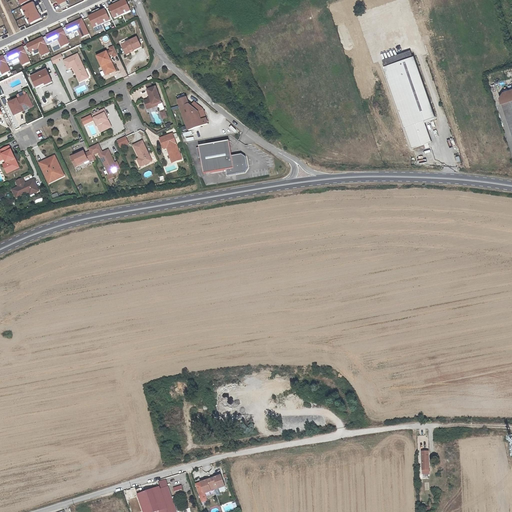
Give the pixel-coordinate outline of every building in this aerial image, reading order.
[(120,0),(118,0),(113,3),(114,6),(110,8),(115,19),(131,11),(126,0),(121,3),(120,0)] [(34,2),(23,7),(31,23),(42,18),(40,13),(43,12),(40,5),(36,6),(34,2)] [(100,9),(92,12),(94,15),(89,18),(94,28),(110,21),(105,10),(101,12),(100,9)] [(89,35),(82,19),(66,27),(63,29),(66,36),(78,30),(82,38),(89,35)] [(63,29),(63,28),(46,36),(47,36),(43,38),(46,45),(58,40),(62,47),(70,44),(66,36),(63,29)] [(43,38),(27,45),(27,46),(23,47),(27,54),(39,49),(42,56),(50,53),(46,45),(43,38)] [(127,45),(123,47),(127,55),(131,53),(130,52),(134,50),(135,51),(142,48),(138,38),(126,44),(127,45)] [(23,47),(7,54),(7,55),(4,56),(7,63),(19,58),(22,66),(30,62),(27,54),(23,47)] [(107,53),(109,56),(113,55),(114,57),(119,55),(115,47),(110,49),(111,51),(107,53)] [(386,66),(413,57),(411,50),(384,60),(386,66)] [(109,56),(107,53),(98,57),(104,71),(107,70),(109,75),(116,71),(109,56)] [(78,55),(65,61),(68,69),(73,67),(79,80),(88,76),(78,55)] [(4,56),(3,56),(0,57),(0,68),(3,75),(11,71),(7,63),(4,56)] [(57,56),(51,59),(54,65),(60,62),(59,59),(57,56)] [(412,149),(423,145),(425,149),(429,147),(428,144),(433,142),(426,121),(436,117),(414,56),(413,57),(386,66),(383,67),(412,149)] [(47,70),(32,78),(36,88),(45,84),(45,83),(51,79),(47,70)] [(148,110),(159,106),(158,105),(162,103),(157,88),(148,91),(151,99),(145,101),(148,110)] [(28,95),(9,103),(15,116),(23,112),(22,110),(32,105),(28,95)] [(187,98),(179,101),(190,131),(209,123),(204,109),(196,103),(194,103),(192,107),(190,105),(187,98)] [(511,101),(503,104),(511,132),(511,101)] [(95,119),(101,132),(109,128),(107,122),(109,121),(107,117),(108,117),(105,109),(94,115),(96,118),(95,119)] [(91,116),(82,120),(85,125),(94,120),(91,116)] [(192,131),(184,134),(186,140),(194,138),(192,131)] [(167,148),(173,163),(183,159),(173,134),(161,138),(165,149),(167,148)] [(130,143),(126,137),(117,141),(120,147),(130,143)] [(134,146),(140,159),(143,166),(153,161),(143,141),(134,146)] [(233,155),(230,141),(200,146),(200,147),(197,148),(199,156),(202,156),(205,173),(227,169),(228,175),(246,172),(249,167),(247,156),(242,153),(233,155)] [(94,155),(102,151),(99,144),(89,149),(92,156),(94,155)] [(5,159),(7,163),(3,165),(7,173),(19,168),(15,158),(13,158),(12,157),(14,156),(9,146),(1,150),(5,159)] [(84,150),(71,157),(76,167),(85,162),(89,160),(93,158),(90,151),(86,154),(84,150)] [(100,154),(110,175),(115,173),(118,172),(119,171),(115,164),(109,150),(100,154)] [(57,160),(55,156),(45,161),(47,165),(57,160)] [(48,180),(54,177),(55,180),(65,176),(57,160),(47,165),(45,161),(40,163),(48,180)] [(18,186),(12,189),(16,198),(29,192),(32,191),(34,193),(39,191),(33,179),(27,182),(28,183),(26,184),(23,178),(16,181),(16,182),(17,185),(18,186)] [(224,474),(201,482),(207,495),(228,486),(224,474)] [(138,495),(144,511),(177,511),(169,487),(161,490),(161,487),(138,495)]
